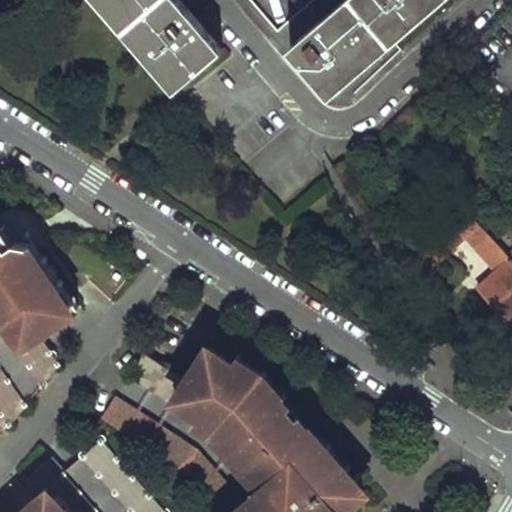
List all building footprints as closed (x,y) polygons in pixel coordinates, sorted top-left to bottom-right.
[(104,0),(180,87),(224,49),(181,0),(104,0)] [(251,0),(279,32),(315,0),(251,0)] [(345,0),(291,47),(329,91),(434,0),(345,0)] [(511,261),(507,257),(455,199),(449,204),(451,208),(448,212),(467,232),(464,234),(476,247),(473,251),(496,275),(477,292),(511,329),(511,261)] [(433,245),(415,261),(429,275),(461,245),(438,221),(423,235),(433,245)] [(0,242),(7,253),(15,247),(3,230),(0,232),(0,242)] [(0,435),(9,429),(58,369),(36,338),(72,314),(40,265),(33,255),(25,261),(15,247),(7,253),(0,242),(0,435)] [(25,261),(33,255),(29,249),(15,247),(25,261)] [(45,262),(40,265),(72,314),(78,310),(45,262)] [(263,511),(198,434),(237,369),(232,366),(230,369),(207,355),(185,387),(143,359),(100,423),(179,475),(210,511),(263,511)] [(239,356),(232,366),(237,369),(256,381),(261,371),(239,356)] [(256,381),(237,369),(198,434),(263,511),(290,511),(224,433),(256,381)] [(265,374),(261,371),(256,381),(259,383),(279,405),(287,397),(265,374)] [(279,405),(259,383),(256,381),(224,433),(290,511),(344,511),(361,498),(342,478),(332,467),(327,472),(318,462),(324,457),(322,454),(295,424),(275,441),(270,433),(289,417),(279,405)] [(275,441),(295,424),(289,417),(270,433),(275,441)] [(159,511),(100,444),(64,475),(54,463),(26,487),(37,499),(42,494),(47,500),(36,510),(36,506),(34,504),(31,505),(28,507),(22,511),(159,511)] [(332,467),(342,478),(348,473),(328,449),(322,454),(324,457),(332,467)] [(327,472),(332,467),(324,457),(318,462),(327,472)]
